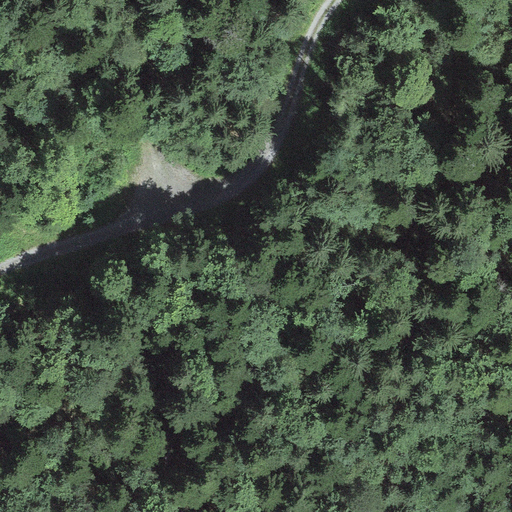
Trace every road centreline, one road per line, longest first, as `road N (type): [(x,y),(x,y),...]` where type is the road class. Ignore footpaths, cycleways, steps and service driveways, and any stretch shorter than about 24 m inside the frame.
road 1 (track): [(511,305),(473,338),(386,335),(297,310),(241,255),(217,202),(165,166),(146,113),(131,0)]
road 2 (track): [(330,0),(267,154),(217,202),(0,261)]
